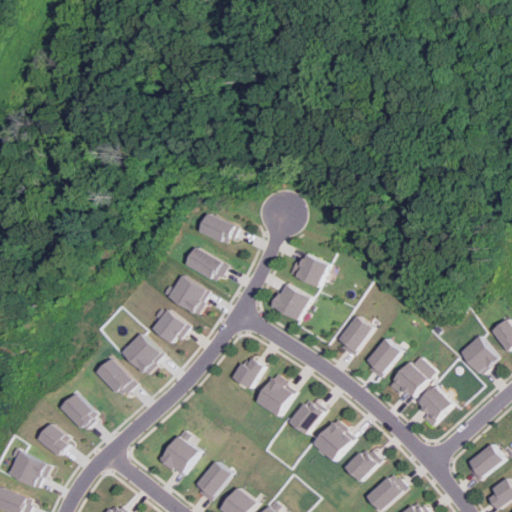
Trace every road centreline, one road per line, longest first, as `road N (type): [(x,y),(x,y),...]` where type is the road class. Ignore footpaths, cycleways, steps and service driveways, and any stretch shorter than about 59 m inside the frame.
road 1 (residential): [(68,511),(110,453),(212,353),(255,286),(287,213)]
road 2 (residential): [(468,511),(367,402),(240,313)]
